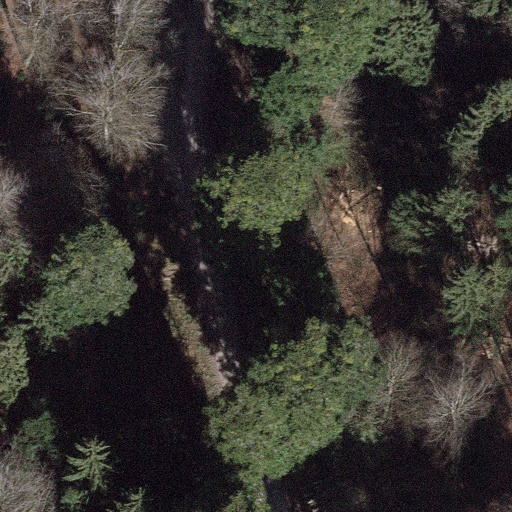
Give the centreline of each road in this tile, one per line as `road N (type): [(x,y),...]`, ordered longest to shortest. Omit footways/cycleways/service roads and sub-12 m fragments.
road 1 (track): [(139,0),(276,511)]
road 2 (track): [(206,0),(183,146)]
